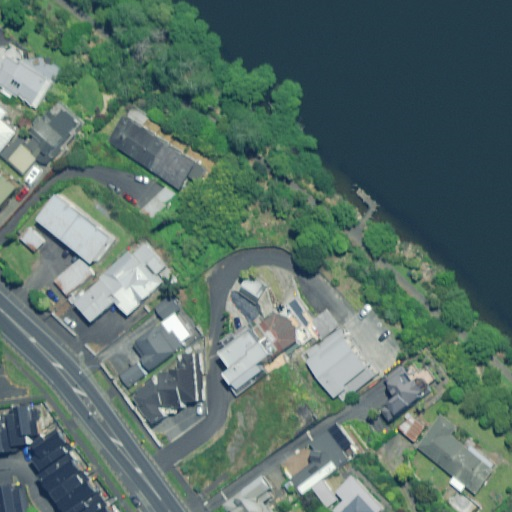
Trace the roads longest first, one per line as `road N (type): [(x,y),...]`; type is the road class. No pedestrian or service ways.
road 1 (unknown): [(133,468),(210,408),(217,255),(272,240),(324,284)]
road 2 (secondary): [(0,310),(61,369),(165,511)]
